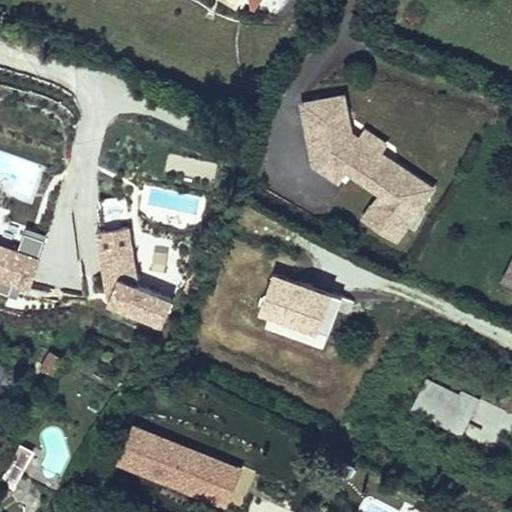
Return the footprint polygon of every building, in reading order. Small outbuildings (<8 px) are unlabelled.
[(252,2),(258,15),(262,8),(252,2)] [(354,149),(348,115),(306,123),(309,140),(341,134),(344,151),(354,149)] [(413,202),(397,190),(395,179),(380,168),(370,170),(360,163),(365,157),(354,149),(344,151),(341,134),(309,140),(317,180),(329,189),(333,184),(343,192),(349,185),(383,210),(365,235),(396,258),(432,209),(416,197),(413,202)] [(343,192),(333,184),(329,189),(340,197),(343,192)] [(18,248),(0,242),(0,281),(30,291),(48,234),(25,226),(18,248)] [(138,292),(131,226),(97,230),(106,320),(168,314),(165,289),(138,292)] [(324,349),(342,294),(274,272),(256,328),(324,349)] [(48,378),(59,356),(45,349),(33,371),(48,378)] [(461,436),(477,398),(424,376),(407,414),(461,436)] [(499,454),(511,429),(511,414),(482,398),(462,434),(499,454)] [(131,422),(114,463),(225,510),(243,468),(131,422)] [(16,486),(31,449),(16,443),(1,480),(16,486)]
